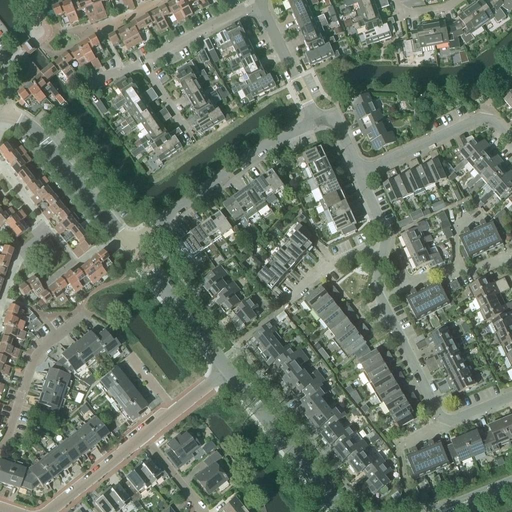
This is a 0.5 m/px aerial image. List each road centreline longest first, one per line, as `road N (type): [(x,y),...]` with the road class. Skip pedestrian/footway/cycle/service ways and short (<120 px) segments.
road 1 (residential): [(313,122),(278,133),(127,246)]
road 2 (tertiary): [(338,511),(225,369)]
road 3 (tertiary): [(127,246),(27,123),(8,116)]
road 4 (tertiary): [(225,369),(127,246)]
road 5 (residential): [(0,446),(32,360),(79,316)]
road 6 (residential): [(511,276),(503,257),(474,270),(456,263),(381,300)]
road 7 (residential): [(486,118),(358,174)]
road 8 (residential): [(446,421),(381,300)]
road 9 (residential): [(313,122),(260,0)]
road 10 (residential): [(144,65),(260,0)]
road 11 (residential): [(39,511),(144,433)]
